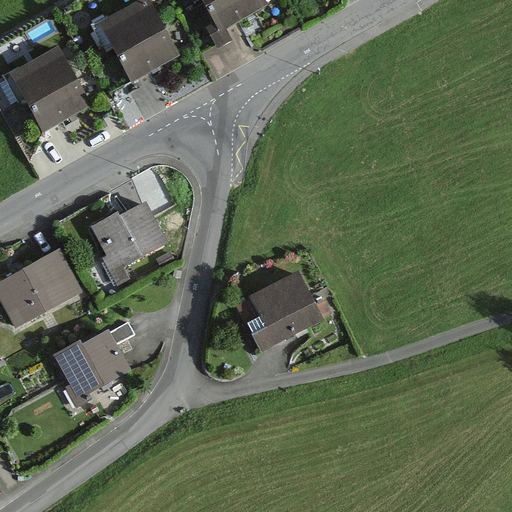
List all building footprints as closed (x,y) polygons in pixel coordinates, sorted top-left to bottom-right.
[(262,10),(256,0),(191,0),(213,38),(262,10)] [(126,87),(174,60),(141,1),(93,28),(126,87)] [(86,110),(54,51),(3,78),(35,137),(86,110)] [(112,215),(88,228),(105,259),(99,263),(113,288),(127,281),(121,270),(165,246),(143,205),(115,220),(112,215)] [(0,301),(16,330),(81,294),(57,251),(0,282),(0,301)] [(320,322),(297,275),(235,306),(259,353),(320,322)] [(74,402),(127,371),(113,347),(133,336),(126,324),(107,335),(105,332),(51,363),(74,402)]
